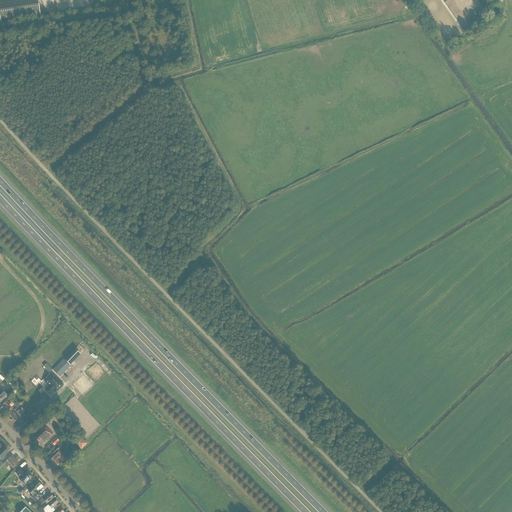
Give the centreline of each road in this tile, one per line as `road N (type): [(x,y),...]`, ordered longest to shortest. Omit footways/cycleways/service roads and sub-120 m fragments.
road 1 (unclassified): [(378,511),(0,120)]
road 2 (motorway): [(323,511),(0,180)]
road 3 (motorway): [(0,199),(305,511)]
